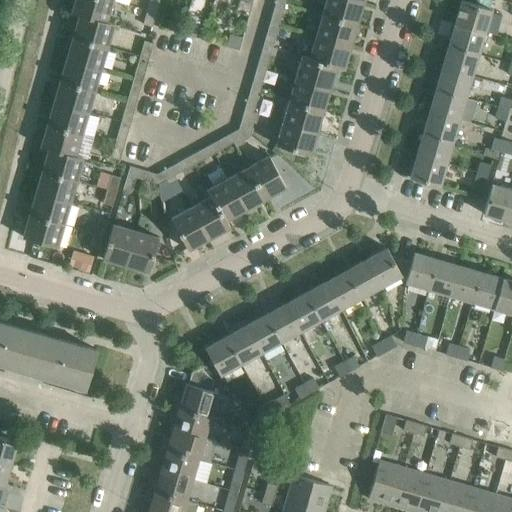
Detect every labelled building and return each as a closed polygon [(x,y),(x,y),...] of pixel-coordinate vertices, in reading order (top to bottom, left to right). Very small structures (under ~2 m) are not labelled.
[(106,22),(106,21),(112,0),(74,0),(71,12),(79,15),(79,14),(106,22)] [(156,12),(159,0),(150,0),(147,10),(156,12)] [(357,24),(363,2),(355,0),(326,0),(322,14),(357,24)] [(462,0),(455,23),(485,32),(491,9),(462,0)] [(283,11),(274,8),(270,22),(279,25),(283,11)] [(152,26),(156,12),(147,10),(143,24),(152,26)] [(114,23),(106,21),(106,22),(79,14),(79,15),(73,36),(107,46),(114,23)] [(350,46),(357,24),(322,14),(316,36),(350,46)] [(186,15),(184,24),(198,28),(200,19),(186,15)] [(181,33),(184,24),(170,20),(167,29),(181,33)] [(274,39),(279,25),(270,22),(266,36),(274,39)] [(485,32),(455,23),(449,45),(478,54),(485,32)] [(198,28),(184,24),(181,33),(195,37),(198,28)] [(239,49),(243,37),(230,33),(227,46),(239,49)] [(101,68),(107,46),(73,36),(66,58),(101,68)] [(344,69),(350,46),(316,36),(309,57),(309,58),(336,66),(336,67),(344,69)] [(150,57),(154,43),(145,40),(141,54),(150,57)] [(478,54),(449,45),(442,67),(472,75),(478,54)] [(270,55),(261,52),(257,66),(266,69),(270,55)] [(145,71),(150,57),(141,54),(136,68),(145,71)] [(330,88),(336,67),(336,66),(309,58),(309,57),(302,55),(295,78),(330,88)] [(101,68),(66,58),(60,80),(95,90),(101,68)] [(262,83),(266,69),(257,66),(253,80),(262,83)] [(465,97),(472,75),(442,67),(436,89),(465,97)] [(324,110),(330,88),(295,78),(289,99),(324,110)] [(95,90),(60,80),(54,102),(88,112),(95,90)] [(136,101),(141,87),(132,85),(128,99),(136,101)] [(459,119),(465,97),(436,89),(429,110),(459,119)] [(257,98),(248,96),(244,110),(253,112),(257,98)] [(509,110),(511,100),(501,96),(498,107),(509,110)] [(132,115),(136,101),(128,99),(124,113),(132,115)] [(317,132),(324,110),(289,99),(283,121),(317,132)] [(88,112),(54,102),(47,124),(82,134),(88,112)] [(506,120),(509,110),(498,107),(494,117),(506,120)] [(259,114),(253,112),(244,110),(242,119),(256,123),(259,114)] [(453,141),(459,119),(429,110),(423,132),(453,141)] [(310,154),(317,132),(283,121),(276,144),(310,154)] [(82,134),(47,124),(41,146),(48,149),(48,148),(75,156),(76,155),(82,134)] [(124,145),(128,131),(119,129),(115,143),(124,145)] [(244,142),(237,129),(229,134),(234,142),(236,147),(244,142)] [(446,163),(453,141),(423,132),(417,154),(446,163)] [(234,142),(229,134),(217,141),(221,149),(234,142)] [(501,151),(504,140),(494,137),(490,148),(501,151)] [(511,154),(511,152),(511,142),(504,140),(501,151),(511,154)] [(120,160),(124,145),(115,143),(111,157),(120,160)] [(83,157),(76,155),(75,156),(48,148),(48,149),(42,170),(77,180),(83,157)] [(207,157),(202,148),(189,156),(194,164),(207,157)] [(439,186),(446,163),(417,154),(410,177),(439,186)] [(269,155),(251,165),(248,167),(265,198),(286,187),(269,155)] [(194,164),(189,156),(177,163),(181,171),(194,164)] [(313,158),(310,169),(317,171),(320,161),(313,158)] [(479,161),(476,172),(488,175),(491,165),(479,161)] [(130,165),(127,176),(136,179),(141,180),(144,170),(130,165)] [(177,179),(170,166),(161,171),(169,184),(177,179)] [(265,198),(248,167),(228,177),(245,209),(265,198)] [(77,180),(42,170),(36,192),(70,202),(77,180)] [(485,185),(488,175),(476,172),(473,182),(485,185)] [(116,191),(120,177),(111,174),(107,188),(116,191)] [(126,179),(123,188),(132,191),(136,179),(127,176),(126,179)] [(245,209),(228,177),(207,189),(210,196),(212,195),(225,220),(226,220),(245,209)] [(506,220),(511,199),(511,189),(492,184),(483,213),(506,220)] [(112,205),(116,191),(107,188),(103,202),(112,205)] [(70,202),(36,192),(29,214),(64,224),(70,202)] [(230,227),(226,220),(225,220),(212,195),(210,196),(192,206),(209,238),(230,227)] [(209,238),(192,206),(171,218),(188,250),(209,238)] [(64,224),(29,214),(23,236),(57,247),(64,224)] [(98,218),(94,232),(103,235),(107,221),(98,218)] [(125,265),(136,230),(113,223),(103,258),(125,265)] [(158,237),(136,230),(125,265),(148,272),(158,237)] [(99,249),(103,235),(94,232),(90,246),(99,249)] [(387,248),(366,259),(381,286),(402,275),(401,273),(407,275),(411,261),(391,255),(387,248)] [(428,288),(437,259),(414,252),(411,261),(407,275),(405,282),(428,288)] [(381,286),(366,259),(346,270),(361,297),(381,286)] [(450,295),(459,265),(437,259),(428,288),(429,289),(425,302),(445,308),(449,294),(450,295)] [(472,301),(481,272),(459,265),(450,295),(472,301)] [(361,297),(346,270),(326,281),(341,308),(361,297)] [(494,307),(502,278),(481,272),(472,301),(494,307)] [(511,280),(502,278),(494,307),(511,312),(511,280)] [(341,308),(326,281),(306,292),(321,319),(341,308)] [(321,319),(306,292),(286,303),(301,330),(321,319)] [(301,330),(286,303),(266,314),(281,341),(301,330)] [(281,341),(266,314),(246,325),(261,352),(281,341)] [(85,389),(97,349),(0,321),(0,363),(70,384),(72,378),(86,382),(84,388),(85,389)] [(261,352),(246,325),(226,336),(241,363),(261,352)] [(413,344),(417,333),(406,330),(403,341),(413,344)] [(427,336),(417,333),(413,344),(424,348),(427,336)] [(390,335),(381,340),(386,351),(396,345),(390,335)] [(241,363),(226,336),(205,348),(215,365),(220,375),(241,363)] [(386,351),(381,340),(371,346),(377,356),(386,351)] [(456,357),(459,345),(449,342),(445,354),(456,357)] [(470,348),(459,345),(456,357),(466,360),(470,348)] [(353,355),(344,361),(349,371),(359,366),(353,355)] [(501,370),(504,359),(494,356),(490,367),(501,370)] [(349,371),(344,361),(334,366),(340,376),(349,371)] [(210,390),(213,379),(200,367),(192,372),(188,383),(186,383),(181,398),(175,396),(172,406),(211,417),(218,392),(210,390)] [(313,377),(304,383),(309,393),(319,388),(313,377)] [(291,390),(297,400),(309,393),(304,383),(291,390)] [(270,414),(290,404),(284,393),(274,399),(264,404),(270,414)] [(270,414),(264,404),(255,409),(260,420),(270,414)] [(206,434),(211,417),(172,406),(169,415),(176,417),(171,431),(187,436),(189,429),(206,434)] [(413,432),(416,422),(406,419),(403,429),(413,432)] [(423,435),(426,425),(416,422),(413,432),(423,435)] [(252,442),(255,429),(247,427),(243,440),(252,442)] [(160,447),(199,458),(210,462),(217,437),(206,434),(189,429),(187,436),(171,431),(169,439),(163,437),(160,447)] [(459,446),(462,436),(452,433),(449,443),(459,446)] [(0,460),(11,464),(17,441),(0,436),(0,460)] [(469,449),(472,439),(462,436),(459,446),(469,449)] [(505,459),(508,449),(498,446),(495,456),(505,459)] [(193,476),(199,458),(160,447),(157,456),(164,458),(159,473),(175,477),(177,471),(193,476)] [(243,471),(246,461),(247,459),(238,456),(236,463),(228,461),(227,466),(235,469),(243,471)] [(0,484),(4,486),(11,464),(0,460),(0,484)] [(392,505),(403,467),(379,460),(368,498),(392,505)] [(415,511),(426,473),(403,467),(392,505),(415,511)] [(238,492),(243,471),(235,469),(229,490),(238,492)] [(186,500),(193,476),(177,471),(175,477),(159,473),(157,481),(151,479),(148,489),(186,500)] [(416,511),(440,511),(449,480),(426,473),(415,511),(416,511)] [(324,510),(331,485),(293,474),(286,498),(324,510)] [(263,492),(267,480),(255,477),(254,481),(248,479),(246,487),(263,492)] [(465,511),(472,487),(449,480),(440,511),(465,511)] [(274,495),(277,485),(267,482),(264,492),(274,495)] [(490,511),(495,494),(472,487),(465,511),(490,511)] [(186,500),(148,489),(145,498),(151,500),(147,511),(194,511),(198,503),(186,500)] [(229,511),(231,511),(235,500),(238,492),(229,490),(224,505),(215,503),(214,508),(223,510),(229,511)] [(271,505),(274,495),(264,492),(261,502),(271,505)] [(511,511),(511,498),(495,494),(490,511),(511,511)] [(323,511),(324,510),(286,498),(282,511),(323,511)]
